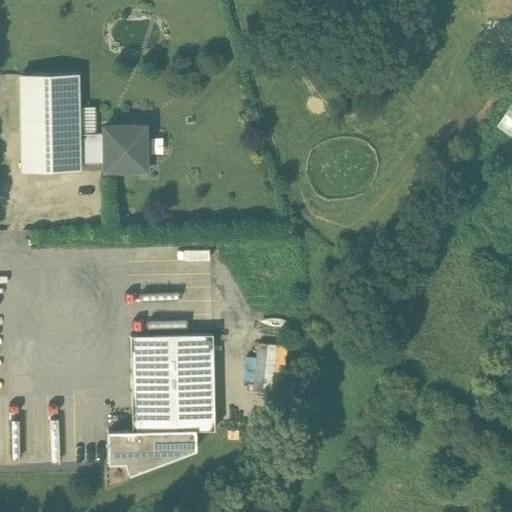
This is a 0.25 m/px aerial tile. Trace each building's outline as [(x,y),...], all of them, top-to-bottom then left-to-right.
[(20,75),(23,170),(78,169),(78,162),(78,133),(77,73),(20,75)] [(511,100),(498,121),(511,130),(511,100)] [(104,133),(78,133),(78,162),(105,162),(105,168),(145,168),(144,125),(104,126),(104,133)] [(212,333),(130,334),(132,429),(189,429),(195,429),(214,428),(212,333)] [(132,429),(107,429),(108,481),(195,448),(195,429),(189,429),(132,429)]
